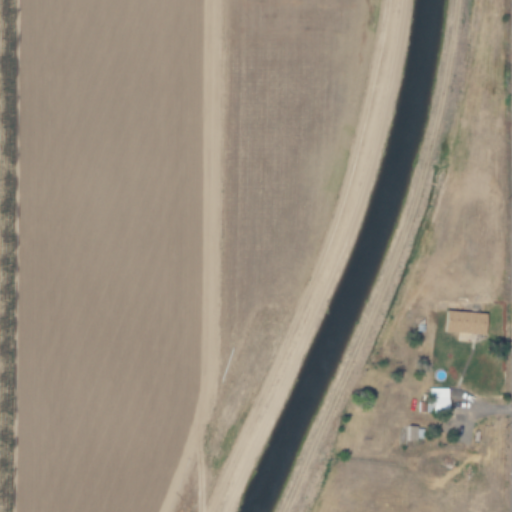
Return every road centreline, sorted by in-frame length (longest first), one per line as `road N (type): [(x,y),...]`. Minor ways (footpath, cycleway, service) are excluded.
road 1 (track): [(221,511),(349,222),(387,93),(401,0)]
road 2 (track): [(277,511),(398,232),(431,117),(451,0)]
